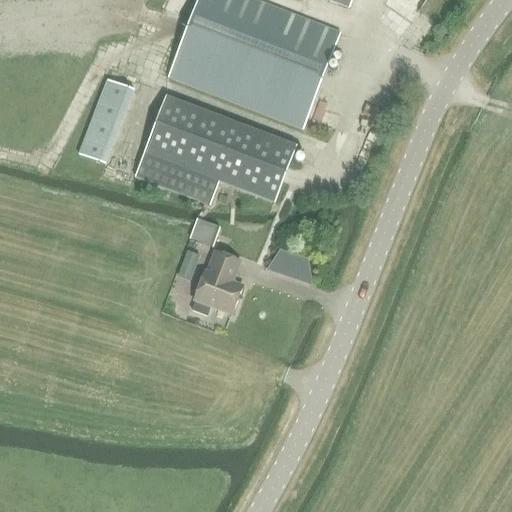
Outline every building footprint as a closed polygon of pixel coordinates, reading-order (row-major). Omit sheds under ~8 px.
[(246,0),(198,0),(171,73),(168,79),(304,131),(340,36),(246,0)] [(318,0),(348,11),(352,0),(318,0)] [(166,99),(144,155),(135,180),(210,209),(219,183),(275,205),(297,149),(166,99)] [(220,229),(196,221),(189,241),(213,249),(220,229)] [(178,277),(191,281),(200,257),(187,253),(178,277)] [(194,302),(232,317),(243,288),(232,284),(240,264),(215,254),(207,274),(205,274),(194,302)]
